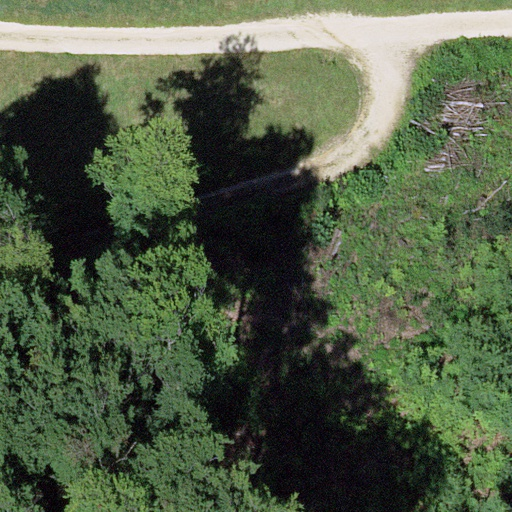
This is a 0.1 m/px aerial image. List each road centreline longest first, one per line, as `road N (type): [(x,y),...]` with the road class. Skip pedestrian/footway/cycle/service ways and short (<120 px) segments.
road 1 (track): [(511,28),(382,41),(0,18)]
road 2 (track): [(382,41),(388,96),(364,148),(0,268)]
